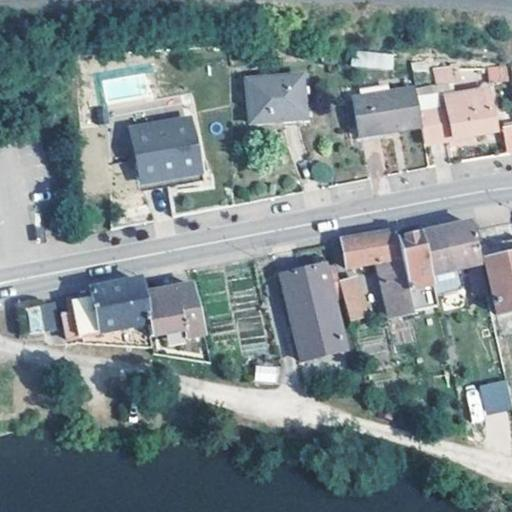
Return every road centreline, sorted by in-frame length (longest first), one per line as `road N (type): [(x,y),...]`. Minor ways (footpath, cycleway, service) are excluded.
road 1 (unclassified): [(0,346),(271,406),(511,473)]
road 2 (secondary): [(144,255),(511,187)]
road 3 (secondary): [(0,293),(144,255)]
road 4 (secondary): [(144,255),(0,276)]
